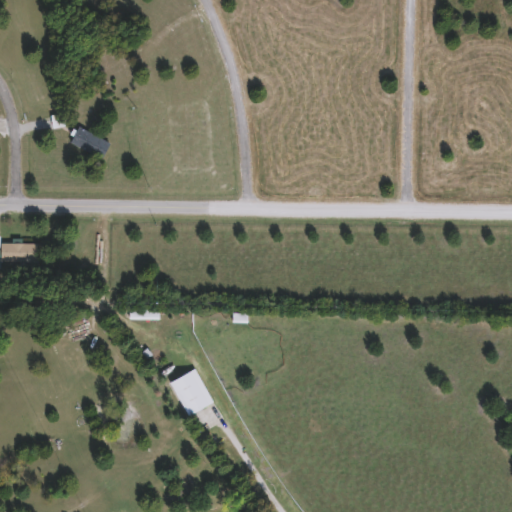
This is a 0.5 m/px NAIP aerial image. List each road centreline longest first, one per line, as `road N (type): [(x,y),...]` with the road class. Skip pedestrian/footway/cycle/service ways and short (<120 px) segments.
road 1 (residential): [(410,210),(413,0),(214,7),(246,97),(255,210)]
road 2 (residential): [(511,210),(0,203)]
road 3 (residential): [(24,204),(24,129),(0,73)]
